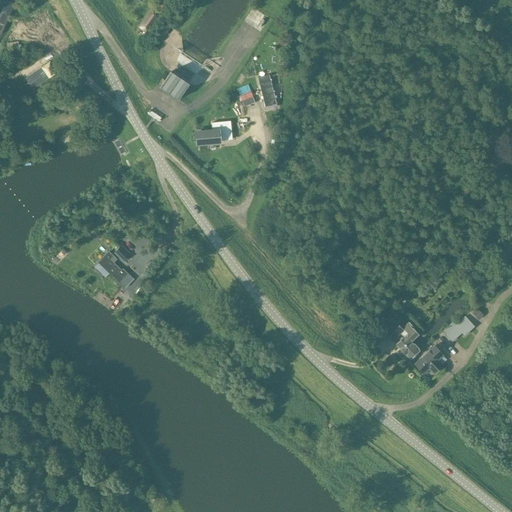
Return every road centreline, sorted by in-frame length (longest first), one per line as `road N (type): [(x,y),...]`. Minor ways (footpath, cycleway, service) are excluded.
road 1 (tertiary): [(501,511),(339,381),(263,300),(156,157),(73,0)]
road 2 (track): [(127,107),(94,94),(58,59),(0,96)]
